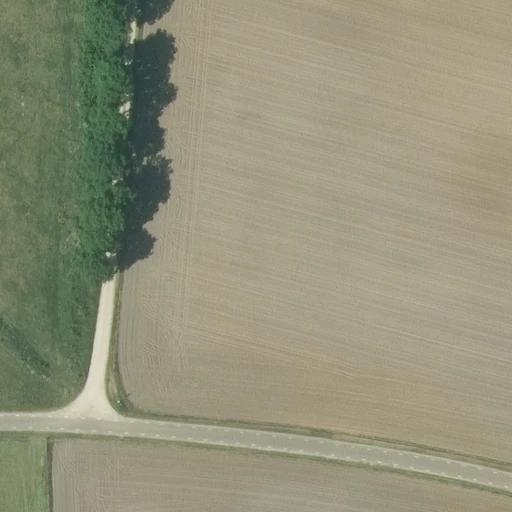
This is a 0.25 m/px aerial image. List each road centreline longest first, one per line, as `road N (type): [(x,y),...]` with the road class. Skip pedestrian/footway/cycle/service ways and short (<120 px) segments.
road 1 (unclassified): [(511,484),(247,434),(95,421),(0,423)]
road 2 (track): [(133,0),(95,421)]
